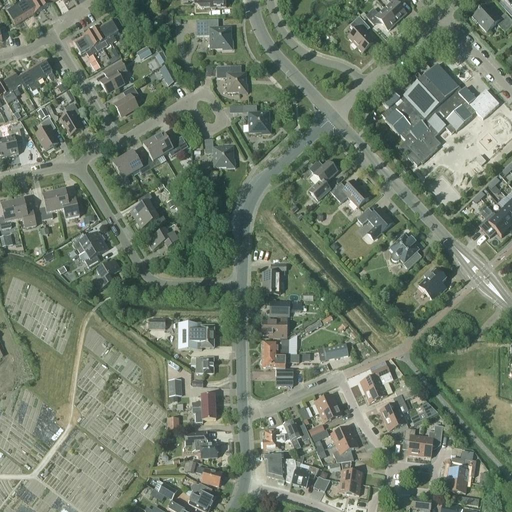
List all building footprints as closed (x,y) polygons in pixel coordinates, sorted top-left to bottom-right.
[(24,21),(33,16),(34,16),(24,0),(18,0),(21,5),(16,8),(24,21)] [(24,0),(34,16),(33,16),(43,10),(36,0),(24,0)] [(36,0),(43,10),(52,5),(52,4),(49,0),(36,0)] [(210,9),(226,9),(226,7),(227,5),(226,3),(225,2),(225,0),(194,0),(194,5),(196,5),(200,9),(210,9)] [(396,5),(402,1),(401,0),(385,0),(390,5),(384,10),(397,24),(406,16),(396,5)] [(511,0),(502,0),(511,10),(511,0)] [(24,21),(16,8),(11,11),(8,6),(4,9),(15,27),(24,21)] [(497,25),(505,34),(511,27),(511,23),(505,15),(499,20),(490,10),(486,13),(482,9),(471,20),(476,26),(477,25),(486,34),(497,25)] [(397,24),(384,10),(378,15),(373,10),(366,17),(365,18),(367,20),(373,27),(378,22),(388,32),(397,24)] [(363,54),(373,45),(364,34),(369,30),(359,18),(353,23),(358,29),(348,38),(363,54)] [(117,20),(111,23),(116,31),(122,28),(117,20)] [(101,27),(112,45),(116,42),(113,38),(118,34),(116,31),(111,23),(110,21),(101,27)] [(210,38),(210,50),(223,50),(223,52),(232,51),(232,42),(230,42),(230,30),(215,30),(215,22),(196,22),(196,38),(210,38)] [(92,32),(102,51),(112,45),(101,27),(92,32)] [(93,56),(98,54),(102,51),(92,32),(82,38),(93,56)] [(89,59),(93,56),(82,38),(73,44),(81,57),(86,54),(89,59)] [(113,63),(122,58),(114,47),(106,52),(113,63)] [(136,54),(141,62),(151,56),(147,48),(136,54)] [(161,66),(168,62),(163,53),(156,57),(161,66)] [(421,61),(413,68),(424,79),(431,72),(421,61)] [(35,67),(43,80),(48,77),(51,82),(55,80),(44,62),(35,67)] [(100,71),(96,63),(91,66),(95,73),(100,71)] [(119,77),(126,73),(121,64),(103,75),(106,80),(100,84),(107,96),(124,86),(119,77)] [(179,83),(170,66),(159,72),(169,88),(179,83)] [(400,101),(393,93),(382,104),(388,111),(382,117),(385,121),(384,122),(399,138),(400,137),(405,143),(398,149),(412,165),(413,164),(416,168),(421,164),(421,165),(437,151),(436,150),(440,146),(434,140),(445,130),(451,136),(455,132),(456,133),(472,119),(471,117),(475,113),(482,121),(499,106),(485,92),(476,101),(465,89),(462,92),(438,66),(431,72),(424,79),(400,101)] [(38,83),(43,80),(35,67),(26,73),(36,91),(41,88),(38,83)] [(230,68),(216,68),(216,81),(227,80),(227,95),(239,94),(239,96),(248,95),(247,87),(246,87),(246,75),(241,75),(241,68),(230,68)] [(32,93),(36,91),(26,73),(17,78),(16,78),(22,88),(24,92),(29,88),(32,93)] [(17,91),(22,88),(16,78),(17,78),(15,75),(5,80),(16,98),(20,96),(17,91)] [(11,101),(16,98),(5,80),(0,82),(0,93),(3,99),(8,96),(11,101)] [(67,92),(64,86),(56,90),(60,96),(67,92)] [(133,100),(138,97),(133,88),(123,94),(126,100),(114,107),(121,119),(138,108),(133,100)] [(75,101),(70,92),(63,96),(68,106),(75,101)] [(70,138),(82,131),(75,119),(80,116),(74,105),(65,110),(68,116),(60,121),(70,138)] [(262,136),(271,136),(270,127),(269,127),(268,114),(257,115),(256,107),(242,108),(242,115),(248,115),(249,135),(262,134),(262,136)] [(49,117),(44,108),(37,113),(42,122),(49,117)] [(52,110),(48,113),(55,123),(60,121),(58,118),(54,116),(52,110)] [(46,152),(58,145),(50,133),(56,130),(49,120),(40,125),(44,131),(36,135),(46,152)] [(6,125),(0,126),(0,129),(2,140),(7,158),(18,156),(16,144),(22,143),(19,131),(8,133),(6,125)] [(168,154),(171,159),(188,149),(181,138),(169,145),(163,135),(153,141),(163,157),(168,154)] [(163,157),(153,141),(143,147),(149,157),(144,161),(151,171),(160,165),(158,160),(163,157)] [(213,141),(204,142),(205,156),(213,155),(213,170),(226,169),(226,170),(235,170),(235,162),(233,162),(233,149),(213,149),(213,141)] [(133,153),(122,159),(132,176),(138,172),(141,177),(151,171),(144,161),(139,164),(133,153)] [(486,163),(480,157),(475,161),(481,167),(486,163)] [(127,179),(132,176),(122,159),(112,165),(119,176),(113,179),(120,189),(129,184),(127,179)] [(328,163),(322,169),(317,163),(309,171),(314,176),(314,177),(320,183),(309,193),(317,203),(330,191),(324,185),(337,173),(339,171),(331,162),(329,164),(328,163)] [(358,209),(369,199),(354,182),(345,190),(341,185),(330,194),(341,205),(348,199),(358,209)] [(79,218),(76,202),(75,199),(67,201),(65,192),(54,195),(58,213),(64,212),(66,221),(79,218)] [(52,215),(58,213),(54,195),(42,197),(45,209),(39,210),(42,222),(53,220),(52,215)] [(130,213),(135,222),(153,212),(150,206),(154,204),(149,195),(138,201),(141,207),(130,213)] [(505,198),(498,205),(503,210),(503,211),(511,220),(511,205),(510,204),(505,198)] [(12,204),(16,222),(23,221),(25,230),(36,227),(32,212),(27,213),(24,201),(12,204)] [(10,224),(16,222),(12,204),(1,206),(3,218),(0,219),(0,230),(0,232),(11,229),(10,224)] [(289,210),(293,215),(298,211),(294,206),(289,210)] [(356,221),(362,227),(368,221),(374,228),(366,235),(373,243),(393,224),(379,210),(373,215),(368,210),(356,221)] [(496,217),(495,218),(509,232),(511,228),(511,220),(503,211),(496,217)] [(153,212),(135,222),(141,231),(152,225),(155,230),(166,223),(160,214),(156,217),(153,212)] [(493,214),(478,228),(489,240),(496,234),(501,239),(509,232),(495,218),(496,217),(493,214)] [(168,251),(181,243),(175,234),(177,232),(174,227),(166,232),(165,231),(147,242),(153,252),(164,245),(168,251)] [(81,248),(84,253),(102,243),(97,233),(86,240),(83,235),(72,242),(77,251),(81,248)] [(404,265),(403,266),(408,271),(421,259),(416,254),(418,252),(404,236),(389,250),(394,255),(392,256),(391,258),(391,260),(392,262),(394,263),(396,263),(398,262),(400,261),(404,265)] [(9,247),(7,237),(0,238),(0,239),(2,249),(9,247)] [(102,243),(84,253),(87,259),(83,261),(89,270),(100,264),(97,258),(108,251),(102,243)] [(109,279),(120,272),(114,262),(96,273),(100,279),(94,282),(99,292),(113,284),(109,279)] [(286,272),(286,267),(271,267),(270,272),(271,272),(271,275),(263,275),(263,296),(279,297),(279,277),(284,277),(285,272),(286,272)] [(446,281),(436,271),(432,276),(429,273),(424,278),(426,280),(419,288),(433,303),(443,293),(439,288),(446,281)] [(313,295),(303,295),(303,303),(313,303),(313,295)] [(289,304),(275,303),(274,315),(289,316),(289,311),(301,312),(301,305),(289,304)] [(330,317),(321,322),(324,326),(333,321),(330,317)] [(269,340),(278,340),(287,340),(287,318),(278,318),(278,323),(262,323),(262,336),(269,336),(269,340)] [(165,331),(165,321),(149,321),(149,331),(165,331)] [(319,322),(305,331),(308,335),(322,327),(319,322)] [(345,324),(338,330),(341,333),(344,330),(348,327),(345,324)] [(213,349),(213,328),(201,328),(198,328),(198,325),(178,325),(178,351),(201,352),(201,349),(209,350),(209,349),(213,349)] [(262,351),(262,357),(287,357),(288,357),(288,349),(282,349),(282,351),(277,351),(277,344),(262,344),(262,345),(261,347),(261,350),(262,351)] [(346,345),(324,350),(326,362),(348,358),(346,345)] [(0,383),(30,369),(19,347),(0,355),(0,383)] [(324,350),(317,351),(319,364),(326,362),(324,350)] [(288,357),(287,357),(262,357),(262,362),(261,363),(261,366),(262,368),(262,369),(277,370),(276,371),(276,388),(293,388),(293,371),(285,371),(285,364),(299,364),(299,357),(288,357)] [(213,375),(213,360),(191,360),(191,368),(195,368),(195,375),(203,375),(213,375)] [(382,387),(379,380),(390,376),(386,367),(371,374),(373,378),(359,384),(364,395),(382,387)] [(182,398),(181,382),(168,382),(169,399),(182,398)] [(387,398),(382,387),(364,395),(369,406),(387,398)] [(409,387),(394,393),(397,399),(400,397),(411,393),(409,387)] [(414,398),(411,393),(400,397),(403,403),(414,398)] [(192,410),(215,409),(215,396),(201,397),(201,404),(192,405),(192,410)] [(314,405),(319,415),(337,407),(332,396),(314,405)] [(379,412),(384,423),(402,415),(397,404),(379,412)] [(424,414),(412,420),(415,426),(437,415),(428,406),(421,409),(424,414)] [(337,407),(319,415),(324,426),(342,418),(337,407)] [(195,416),(195,425),(203,425),(202,422),(216,422),(215,409),(192,410),(192,416),(195,416)] [(303,423),(310,420),(305,409),(298,412),(303,423)] [(402,415),(384,423),(389,434),(407,426),(402,415)] [(179,432),(179,419),(167,420),(167,432),(179,432)] [(299,446),(296,441),(301,439),(303,442),(310,439),(304,426),(297,429),(294,422),(283,427),(291,443),(293,449),(294,452),(300,450),(299,446)] [(266,443),(263,443),(263,452),(279,451),(278,444),(291,443),(283,427),(277,430),(277,431),(265,432),(266,443)] [(311,438),(324,433),(322,427),(309,433),(311,438)] [(421,440),(419,458),(431,460),(433,443),(440,444),(442,428),(434,427),(434,434),(429,433),(428,439),(421,439),(421,440)] [(330,436),(332,440),(335,447),(353,439),(348,428),(330,436)] [(408,430),(405,432),(404,442),(409,443),(407,457),(419,458),(421,439),(414,438),(415,431),(408,430)] [(311,438),(312,440),(314,444),(321,441),(327,438),(324,433),(311,438)] [(217,452),(217,446),(208,447),(207,435),(184,436),(185,448),(192,448),(192,454),(200,454),(201,460),(203,460),(203,461),(208,461),(208,460),(217,459),(217,457),(218,457),(218,452),(217,452)] [(332,455),(337,465),(353,463),(351,456),(350,453),(358,449),(353,439),(335,447),(338,452),(332,455)] [(460,461),(464,461),(472,462),(473,458),(470,454),(462,453),(460,461)] [(266,478),(278,481),(277,484),(283,486),(284,483),(285,483),(291,485),(296,468),(294,463),(295,462),(295,461),(283,462),(283,455),(264,456),(264,466),(265,466),(266,468),(265,468),(266,478)] [(296,468),(296,469),(295,474),(295,473),(291,485),(306,489),(309,480),(314,481),(319,471),(309,468),(308,472),(299,469),(300,465),(302,466),(304,459),(295,462),(294,463),(296,468)] [(467,484),(467,478),(468,478),(473,479),(476,463),(464,461),(462,472),(449,470),(447,481),(467,484)] [(196,464),(190,463),(187,473),(193,474),(196,464)] [(221,486),(222,482),(220,481),(222,476),(204,471),(197,469),(195,475),(203,477),(201,484),(218,488),(219,487),(221,486)] [(342,472),(340,483),(360,486),(362,475),(342,472)] [(485,487),(487,475),(480,474),(478,485),(485,487)] [(323,481),(318,479),(313,489),(319,492),(319,491),(324,494),(330,482),(323,481)] [(467,484),(447,481),(445,493),(465,496),(467,484)] [(159,483),(154,491),(158,493),(163,485),(159,483)] [(360,486),(340,483),(339,495),(358,498),(360,486)] [(177,493),(163,485),(158,493),(158,494),(172,502),(177,493)] [(193,508),(200,511),(208,511),(215,499),(209,496),(211,492),(212,492),(200,485),(198,487),(197,486),(196,486),(195,486),(194,486),(193,487),(192,487),(192,488),(191,489),(191,490),(191,491),(191,492),(192,493),(188,500),(191,501),(189,506),(193,508)] [(451,505),(478,508),(479,501),(452,497),(451,505)] [(430,511),(431,502),(414,501),(413,510),(430,511)] [(186,511),(184,511),(185,510),(172,502),(167,511),(168,511),(186,511)]
